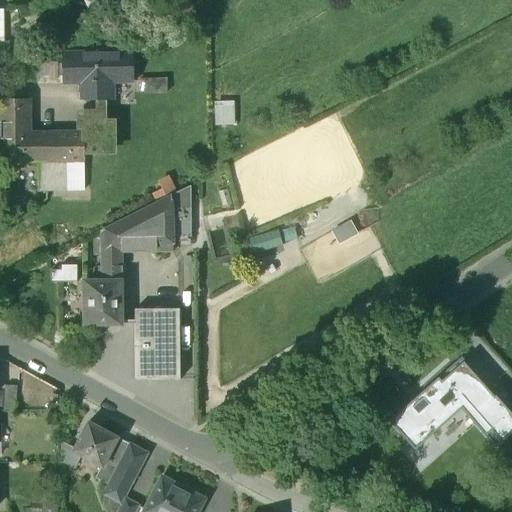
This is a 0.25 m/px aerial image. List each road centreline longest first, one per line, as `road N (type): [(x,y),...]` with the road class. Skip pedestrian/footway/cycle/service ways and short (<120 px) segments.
road 1 (residential): [(215,457),(308,413),(511,261)]
road 2 (residential): [(0,340),(215,457)]
